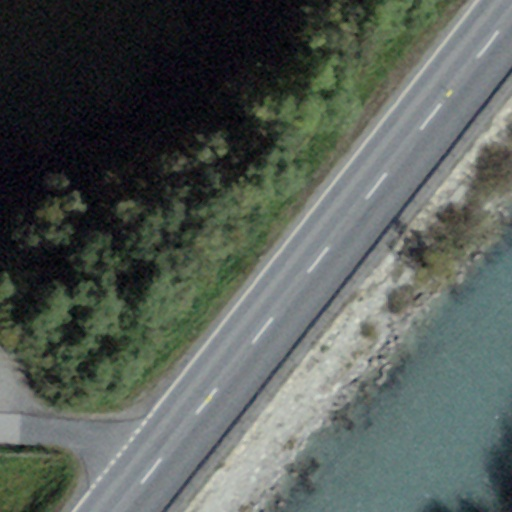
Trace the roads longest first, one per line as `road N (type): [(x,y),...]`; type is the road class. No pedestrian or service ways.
road 1 (primary): [(511,18),(120,511)]
road 2 (track): [(0,433),(103,441),(161,459)]
